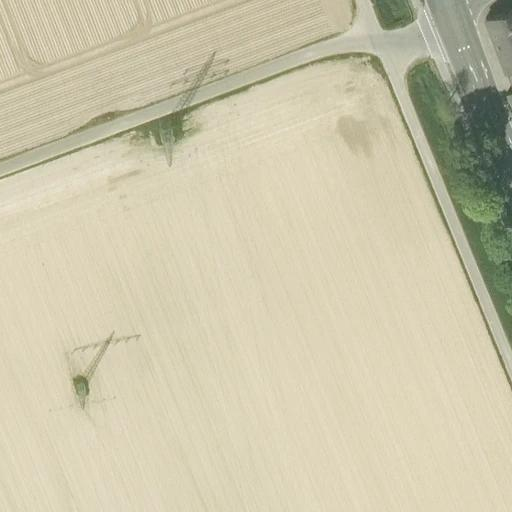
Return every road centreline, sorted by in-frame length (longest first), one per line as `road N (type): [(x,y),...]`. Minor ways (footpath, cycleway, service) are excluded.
road 1 (unclassified): [(0,168),(343,40),(379,43),(455,26)]
road 2 (track): [(511,371),(362,0)]
road 3 (secondary): [(511,172),(455,26)]
